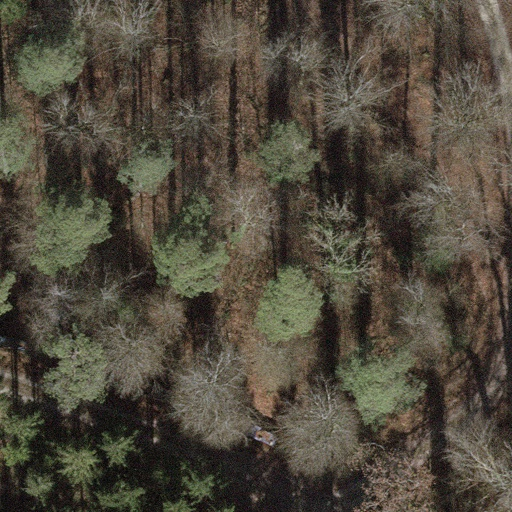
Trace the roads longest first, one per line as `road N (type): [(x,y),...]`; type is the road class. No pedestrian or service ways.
road 1 (track): [(511,404),(352,40),(312,0)]
road 2 (track): [(0,376),(197,439),(319,493),(343,511)]
road 3 (track): [(511,261),(491,344),(288,511)]
